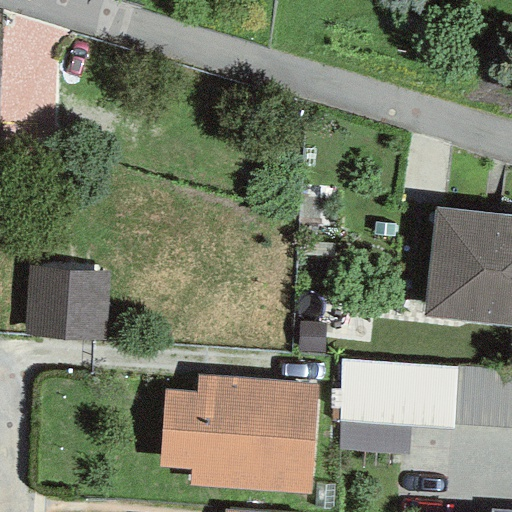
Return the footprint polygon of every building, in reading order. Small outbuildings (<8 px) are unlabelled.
[(511,216),(434,208),(423,317),(511,327),(511,216)] [(105,340),(108,270),(29,268),(27,338),(105,340)] [(322,352),(323,323),(300,322),(298,351),(322,352)] [(453,431),(454,424),(456,368),(339,360),(338,424),(409,428),(453,431)] [(511,428),(511,371),(456,368),(454,424),(511,428)] [(317,386),(196,376),(194,393),(163,390),(157,467),(190,469),(189,486),(309,494),(317,386)] [(408,455),(409,428),(338,424),(338,450),(408,455)]
